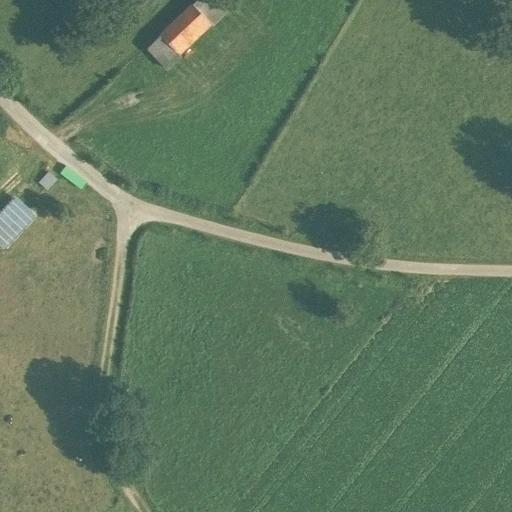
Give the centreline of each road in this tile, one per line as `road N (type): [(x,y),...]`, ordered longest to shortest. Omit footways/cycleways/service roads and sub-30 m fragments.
road 1 (track): [(511,275),(290,253),(125,213),(95,399),(97,439),(105,470),(140,511)]
road 2 (residential): [(0,100),(62,165),(125,213)]
